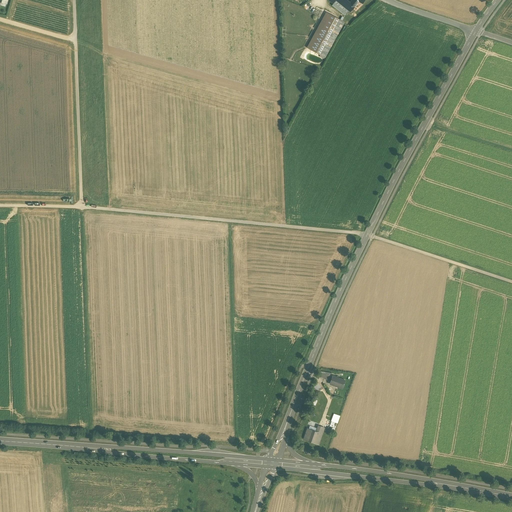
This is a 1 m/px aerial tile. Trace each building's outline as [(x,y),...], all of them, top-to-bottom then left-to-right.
[(350,3),(345,0),(328,0),(332,3),(333,2),(347,13),(348,12),(354,6),(350,3)] [(359,7),(356,4),(354,6),(348,12),(351,16),(359,7)] [(344,22),(326,13),(307,48),(321,55),(324,57),(325,57),(344,22)] [(330,373),(320,371),(318,376),(327,380),(330,373)] [(344,381),(333,377),(330,384),(342,388),(344,381)] [(335,422),(337,423),(340,416),(334,414),(331,421),(335,422)] [(317,433),(316,433),(313,442),(317,444),(322,429),(319,428),(317,433)] [(316,433),(308,429),(305,439),(313,442),(316,433)]
